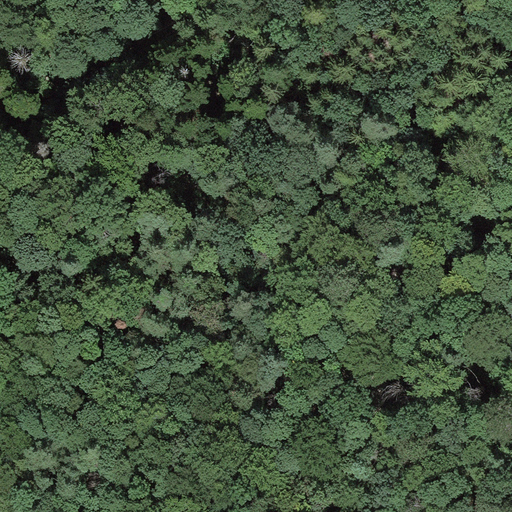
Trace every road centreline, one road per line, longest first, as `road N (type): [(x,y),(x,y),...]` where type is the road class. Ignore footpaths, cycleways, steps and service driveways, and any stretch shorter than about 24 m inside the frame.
road 1 (track): [(511,55),(435,189),(375,344),(370,397),(378,450),(409,511)]
road 2 (track): [(0,123),(38,111),(223,0)]
